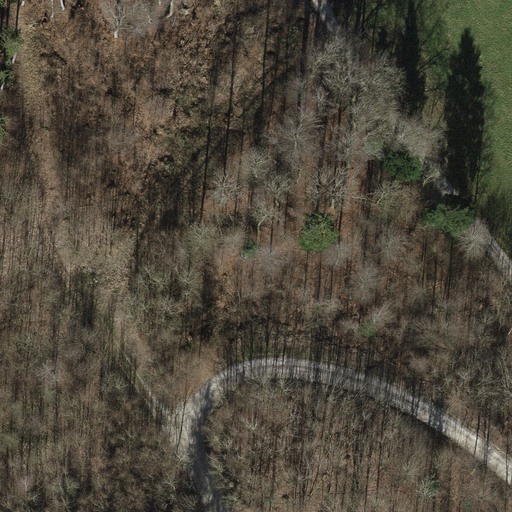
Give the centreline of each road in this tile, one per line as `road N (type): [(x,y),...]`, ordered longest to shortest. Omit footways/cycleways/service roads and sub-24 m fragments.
road 1 (track): [(194,466),(58,281),(4,38),(6,0)]
road 2 (track): [(511,472),(439,418),(331,369),(285,359),(233,375),(195,407),(194,466),(215,511)]
road 3 (track): [(83,310),(211,137),(332,19)]
road 4 (track): [(320,0),(375,88),(511,259)]
